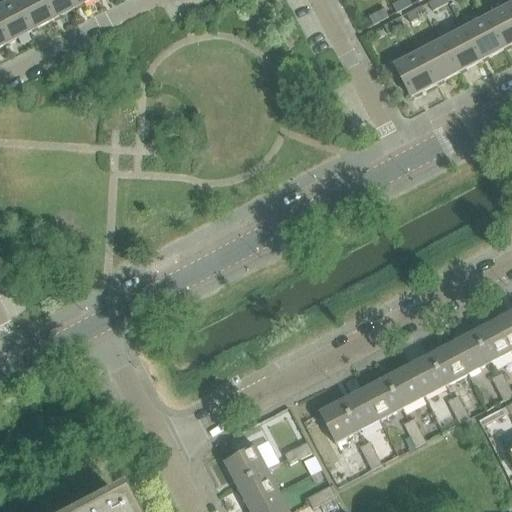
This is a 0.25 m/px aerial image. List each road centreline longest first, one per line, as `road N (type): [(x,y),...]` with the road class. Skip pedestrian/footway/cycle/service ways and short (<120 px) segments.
road 1 (residential): [(162,442),(511,264)]
road 2 (tertiary): [(96,324),(405,165)]
road 3 (residential): [(320,0),(405,165)]
road 4 (residential): [(0,79),(155,0)]
road 5 (residential): [(162,442),(96,324)]
road 6 (tertiary): [(405,165),(511,108)]
